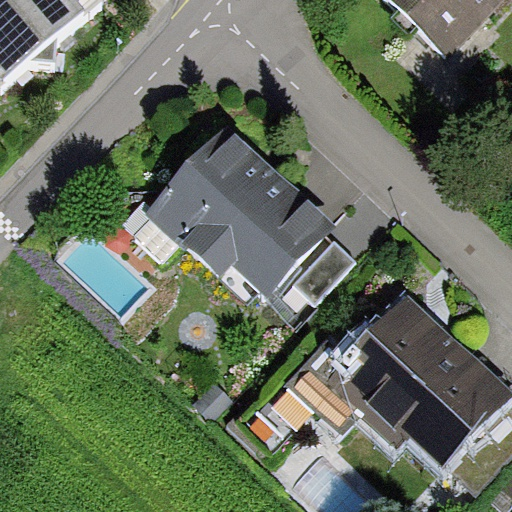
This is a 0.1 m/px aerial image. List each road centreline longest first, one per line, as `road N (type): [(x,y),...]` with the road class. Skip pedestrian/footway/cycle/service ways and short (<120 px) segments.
road 1 (residential): [(216,10),(511,285)]
road 2 (residential): [(0,226),(216,10)]
